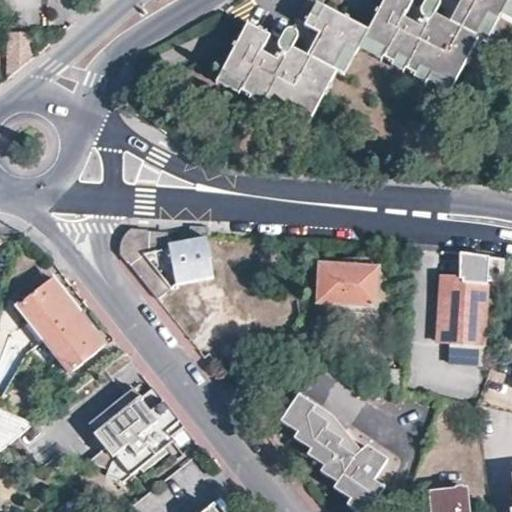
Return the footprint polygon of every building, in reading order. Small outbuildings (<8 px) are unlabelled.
[(449,94),(491,17),(498,21),(501,15),(508,0),(445,0),(442,6),(441,6),(441,5),(440,3),(440,1),(438,0),(430,0),(429,1),(424,10),(405,0),(386,0),(368,31),(320,6),(319,6),(318,6),(317,7),(312,17),(300,39),(298,34),(294,32),(289,33),(286,36),(283,42),(251,26),(250,26),(249,26),(248,27),(219,80),(307,127),(348,50),(356,54),(360,47),(449,94)] [(511,0),(508,0),(501,15),(511,20),(511,0)] [(10,80),(10,81),(36,58),(36,33),(10,33),(10,80)] [(169,249),(168,238),(142,236),(133,235),(127,239),(124,245),(122,251),(122,260),(128,267),(130,267),(159,303),(176,290),(214,283),(207,245),(169,252),(169,249)] [(169,252),(207,245),(207,241),(195,243),(169,249),(169,252)] [(376,307),(378,267),(366,266),(319,262),(316,303),(376,307)] [(480,365),(486,286),(485,285),(484,285),(483,285),(466,284),(462,283),(462,279),(441,277),(439,301),(444,301),(443,318),(423,317),(420,351),(437,352),(438,342),(448,343),(447,361),(447,362),(448,363),(449,363),(480,365)] [(16,307),(43,340),(77,312),(63,293),(51,279),(16,307)] [(77,312),(43,340),(69,373),(104,345),(92,330),(77,312)] [(400,394),(402,394),(404,373),(404,370),(391,370),(390,384),(388,386),(400,394)] [(402,394),(414,396),(415,374),(404,373),(402,394)] [(90,421),(107,444),(143,416),(133,402),(140,397),(133,388),(90,421)] [(140,397),(133,402),(143,416),(107,444),(90,457),(93,460),(107,468),(105,473),(121,481),(145,464),(148,468),(167,454),(161,445),(184,428),(176,418),(153,388),(140,397)] [(372,482),(387,460),(367,448),(355,457),(340,446),(343,442),(325,430),(329,425),(312,415),(316,409),(298,398),(280,423),(298,436),(294,441),(310,451),(306,457),(322,469),(318,474),(336,486),(333,490),(339,495),(348,502),(346,505),(355,511),(367,511),(383,489),(372,482)] [(0,412),(0,450),(31,426),(0,412)] [(469,511),(467,490),(429,494),(430,511),(469,511)]
